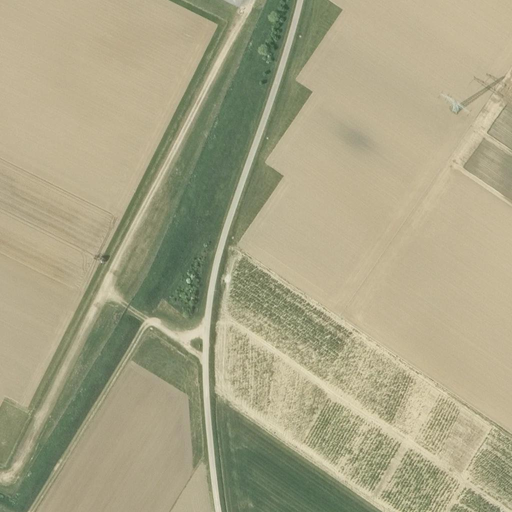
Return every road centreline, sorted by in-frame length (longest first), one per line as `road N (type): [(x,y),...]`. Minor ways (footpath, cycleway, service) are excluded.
road 1 (unclassified): [(301,0),(214,273),(201,359),(218,511)]
road 2 (track): [(29,511),(143,319)]
